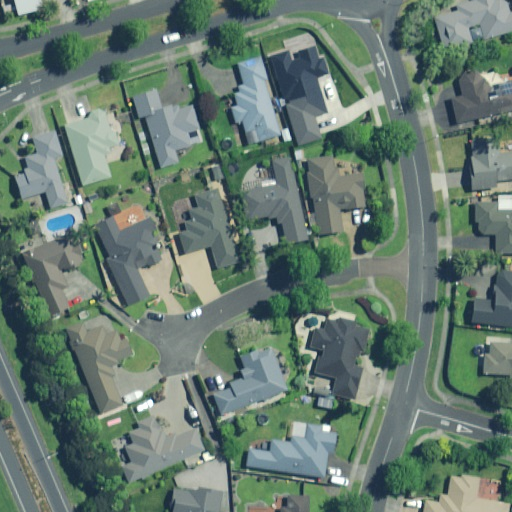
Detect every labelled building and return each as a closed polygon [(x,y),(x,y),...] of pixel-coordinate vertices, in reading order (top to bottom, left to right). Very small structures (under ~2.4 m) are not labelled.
[(13,0),(18,16),(44,10),(41,0),(13,0)] [(511,32),(511,0),(506,0),(505,0),(504,0),(453,0),(452,0),(455,12),(435,17),(443,49),(511,32)] [(268,84),(260,58),(237,65),(245,90),(233,94),(237,106),(231,108),(236,123),(242,121),(249,145),(279,136),(264,85),(268,84)] [(324,74),(319,58),(284,68),(288,80),(283,81),(290,104),(286,105),(298,146),(322,139),(315,118),(329,114),(317,76),(324,74)] [(473,72),(472,71),(457,75),(462,95),(451,98),(458,125),(511,110),(511,82),(490,88),(489,87),(488,85),(487,84),(486,83),(485,81),(484,80),(482,79),(481,78),(480,76),(478,75),(477,74),(476,73),(474,72),(473,72)] [(162,110),(156,90),(133,97),(139,119),(145,117),(161,168),(178,163),(175,151),(190,147),(186,133),(200,129),(193,106),(179,110),(177,105),(162,110)] [(106,108),(89,113),(91,117),(65,125),(83,186),(111,177),(104,155),(110,153),(109,148),(118,145),(106,108)] [(28,172),(15,176),(22,199),(46,191),(51,209),(69,203),(54,159),(65,156),(57,131),(33,139),(38,154),(24,158),(28,172)] [(511,179),(511,153),(498,155),(496,140),(469,143),(474,190),(496,188),(495,182),(511,179)] [(247,222),(269,217),(270,221),(275,220),(276,224),(282,223),(287,244),(308,240),(291,157),(272,161),(277,184),(240,192),(247,222)] [(311,199),(313,199),(318,235),(343,232),(340,210),(365,207),(361,173),(335,176),(333,157),(308,160),(310,176),(308,176),(311,199)] [(221,166),(212,169),(215,181),(224,179),(221,166)] [(239,262),(217,189),(195,196),(199,208),(190,211),(196,229),(179,234),(186,254),(209,247),(216,269),(239,262)] [(511,196),(498,196),(498,204),(476,203),(476,220),(478,220),(477,234),(495,235),(495,253),(511,253),(511,196)] [(148,267),(149,269),(164,262),(155,243),(160,241),(150,218),(121,231),(115,218),(96,226),(110,258),(108,260),(128,306),(150,296),(141,277),(139,271),(148,267)] [(81,263),(85,261),(80,248),(72,251),(66,236),(22,254),(48,316),(70,307),(62,289),(68,287),(64,275),(82,267),(81,263)] [(511,272),(497,271),(493,299),(475,296),(471,323),(511,327),(511,272)] [(355,367),(358,353),(363,355),(368,331),(353,327),(354,323),(328,316),(324,332),(314,329),(309,348),(320,351),(314,374),(336,380),(332,395),(354,401),(362,368),(355,367)] [(87,332),(83,323),(67,329),(101,415),(124,406),(108,365),(135,354),(129,339),(121,342),(116,331),(106,335),(102,326),(87,332)] [(511,344),(488,343),(487,363),(484,363),(483,374),(509,375),(509,378),(511,378),(511,344)] [(287,391),(270,345),(240,356),(248,377),(230,384),(231,389),(213,395),(221,416),(287,391)] [(332,401),(318,398),(316,406),(331,409),(332,401)] [(162,440),(152,417),(138,424),(141,429),(130,434),(134,444),(125,448),(132,463),(121,467),(129,484),(205,450),(194,426),(162,440)] [(328,428),(307,425),(305,440),(291,438),(291,443),(271,440),(270,452),(248,449),(246,467),(323,478),(327,453),(334,454),(336,435),(327,433),(328,428)] [(501,482),(451,474),(447,497),(426,494),(423,511),(508,511),(510,504),(497,502),(501,482)] [(219,511),(221,493),(174,489),(172,511),(219,511)] [(310,511),(311,498),(277,497),(277,508),(250,507),(249,511),(310,511)]
